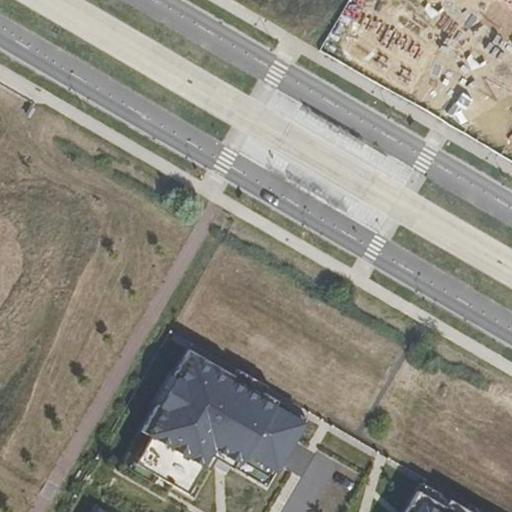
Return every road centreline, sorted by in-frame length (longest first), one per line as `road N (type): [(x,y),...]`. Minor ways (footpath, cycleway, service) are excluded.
road 1 (unclassified): [(0,33),(511,331)]
road 2 (unclassified): [(511,211),(145,0)]
